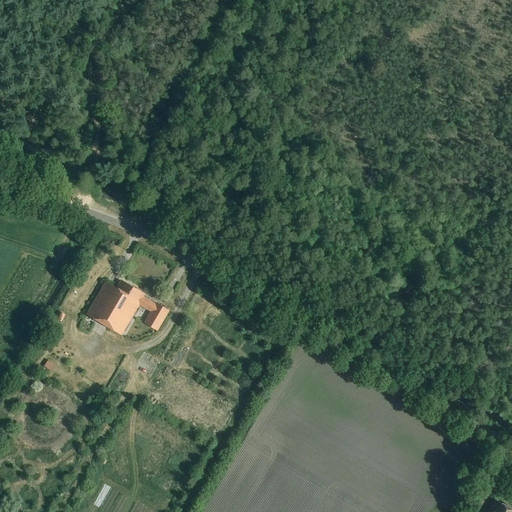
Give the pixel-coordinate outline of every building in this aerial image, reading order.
[(145,295),(120,280),(116,288),(105,282),(86,315),(121,336),(138,305),(150,312),(143,324),(157,331),(169,311),(155,303),(155,305),(143,298),(145,295)] [(61,322),(65,315),(58,311),(54,319),(61,322)] [(38,355),(34,362),(41,365),(45,359),(38,355)] [(53,365),(47,361),(43,367),(49,372),(53,365)] [(143,362),(138,371),(150,379),(156,369),(143,362)] [(503,505),(495,500),(487,511),(511,511),(511,510),(511,507),(506,504),(503,505)]
